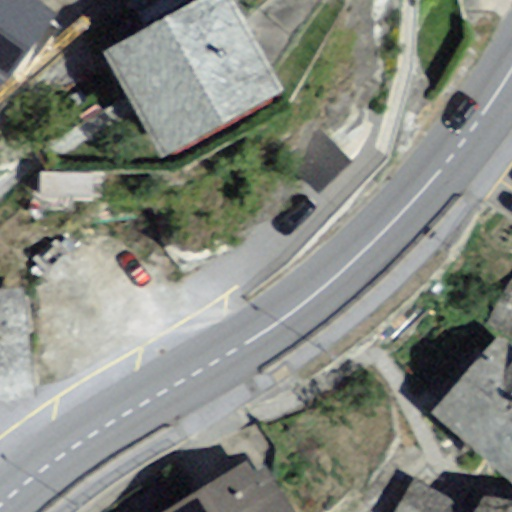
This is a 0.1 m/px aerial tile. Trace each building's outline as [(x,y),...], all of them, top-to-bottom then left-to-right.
[(286,0),(259,0),(159,56),(220,167),(341,100),(286,0)] [(511,281),(489,321),(511,334),(511,281)] [(0,303),(0,410),(57,401),(39,297),(0,303)] [(511,349),(500,339),(436,412),(511,477),(511,349)] [(247,459),(160,511),(289,511),(265,472),(258,477),(247,459)] [(418,482),(400,511),(463,511),(466,507),(418,482)] [(511,511),(511,501),(482,497),(474,511),(511,511)]
